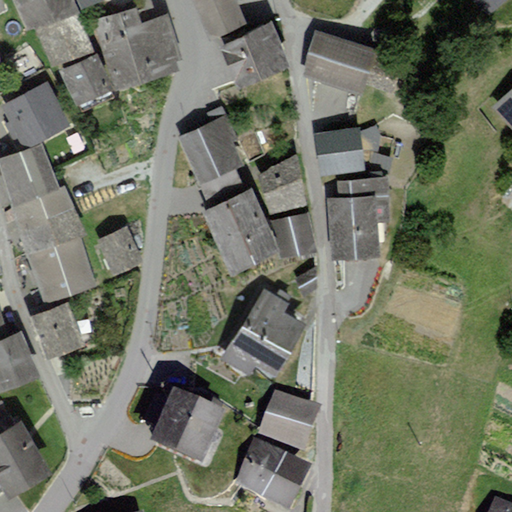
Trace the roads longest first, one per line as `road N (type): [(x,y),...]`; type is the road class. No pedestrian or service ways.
road 1 (residential): [(280,0),(330,281),(323,511)]
road 2 (residential): [(171,0),(193,59),(166,146),(145,317),(83,456)]
road 3 (residential): [(83,456),(14,305),(0,237)]
